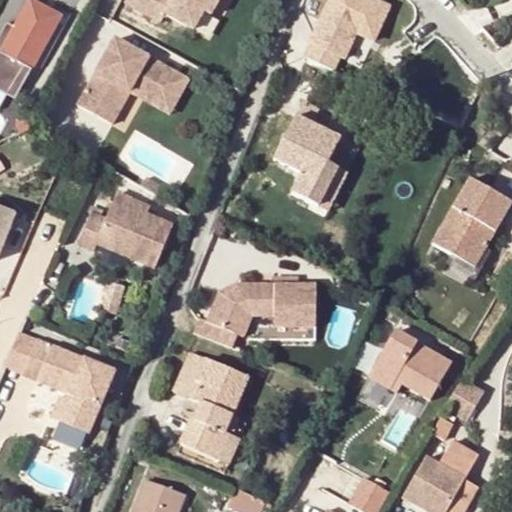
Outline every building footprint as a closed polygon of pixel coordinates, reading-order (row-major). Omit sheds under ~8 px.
[(8,25),(0,38),(0,91),(17,101),(61,17),(30,0),(29,0),(14,28),(8,25)] [(133,0),(130,7),(166,26),(170,18),(199,33),(209,14),(215,17),(223,0),(133,0)] [(397,4),(385,0),(327,0),(304,58),(338,74),(357,33),(379,43),(397,4)] [(175,94),(184,76),(118,43),(84,110),(118,128),(135,95),(160,108),(168,91),(175,94)] [(194,81),(184,76),(175,94),(168,91),(160,108),(176,116),(194,81)] [(332,158),(348,125),(305,104),(273,162),(301,177),(292,196),(319,210),(338,171),(334,170),(328,167),(332,158)] [(27,121),(16,125),(19,135),(31,131),(27,121)] [(339,161),(332,158),(328,167),(334,170),(339,161)] [(346,176),(338,171),(319,210),(327,214),(346,176)] [(170,188),(153,180),(149,190),(166,197),(170,188)] [(511,205),(470,182),(433,246),(452,257),(457,249),(479,262),(511,205)] [(171,224),(143,212),(125,204),(128,195),(115,190),(104,217),(88,211),(76,241),(92,247),(95,240),(155,266),(171,224)] [(146,203),(128,195),(125,204),(143,212),(146,203)] [(0,246),(12,217),(0,212),(0,246)] [(457,249),(452,257),(475,271),(479,262),(457,249)] [(202,320),(196,335),(234,350),(239,337),(244,339),(252,318),(275,318),(275,329),(316,329),(317,287),(270,287),(271,289),(258,289),(259,287),(237,286),(221,294),(209,323),(202,320)] [(452,366),(395,333),(369,379),(397,395),(402,387),(430,403),(452,366)] [(40,339),(26,375),(74,393),(65,420),(94,432),(117,369),(40,339)] [(198,406),(180,448),(219,464),(229,438),(224,436),(231,418),(248,379),(189,354),(173,395),(198,406)] [(397,395),(369,379),(355,403),(384,419),(397,395)] [(461,381),(444,409),(467,422),(484,395),(461,381)] [(229,438),(232,439),(239,423),(231,418),(224,436),(229,438)] [(442,420),(433,436),(444,443),(453,426),(442,420)] [(229,438),(219,464),(228,468),(239,443),(232,439),(229,438)] [(453,445),(447,456),(440,468),(424,459),(401,499),(424,511),(447,511),(470,470),(476,458),(453,445)] [(392,495),(365,480),(350,506),(360,511),(381,511),(388,501),(392,495)] [(145,482),(133,511),(178,511),(184,498),(145,482)] [(272,511),(274,508),(236,492),(229,508),(238,511),(272,511)] [(388,501),(381,511),(400,511),(402,510),(388,501)]
